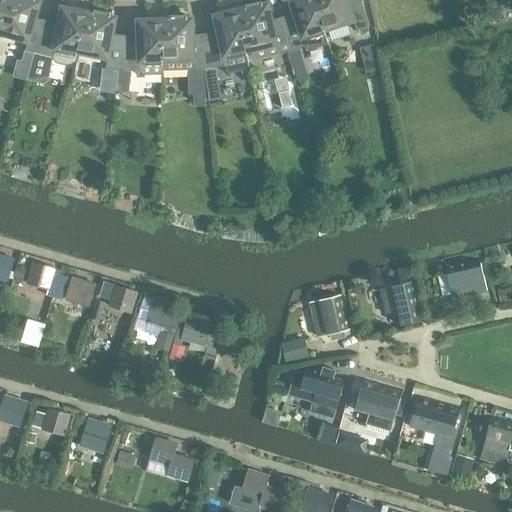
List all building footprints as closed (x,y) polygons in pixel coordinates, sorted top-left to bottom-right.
[(17,0),(12,20),(3,17),(0,28),(0,34),(28,42),(25,52),(40,55),(46,29),(34,26),(41,2),(35,0),(17,0)] [(0,0),(0,28),(3,17),(12,20),(17,0),(0,0)] [(328,12),(324,0),(290,0),(297,22),(286,25),(293,51),(307,47),(304,38),(309,37),(310,40),(326,35),(325,32),(319,15),(328,12)] [(324,0),(328,12),(319,15),(325,32),(354,22),(357,31),(370,27),(362,1),(350,5),(348,0),(324,0)] [(246,5),(246,9),(252,33),(243,35),(247,52),(251,51),(253,57),(257,60),(279,55),(293,51),(286,25),(274,28),(269,4),(263,5),(262,2),(246,5)] [(89,38),(94,13),(62,7),(58,32),(46,29),(40,55),(54,59),(56,62),(72,65),(75,63),(77,53),(80,36),(89,38)] [(252,33),(246,9),(215,16),(220,41),(207,42),(211,69),(227,67),(225,57),(230,56),(231,59),(247,56),(247,52),(243,35),(252,33)] [(95,10),(94,13),(89,38),(80,36),(77,53),(107,59),(106,69),(123,71),(125,44),(112,43),(117,18),(110,16),(111,13),(95,10)] [(170,16),(170,19),(171,44),(162,45),(163,62),(163,72),(196,71),(211,69),(207,42),(194,44),(193,18),(187,19),(187,15),(170,16)] [(171,44),(170,19),(138,20),(139,46),(125,44),(123,71),(141,73),(146,76),(162,76),(163,72),(163,62),(162,45),(171,44)] [(290,91),(280,93),(283,109),(293,106),(290,91)] [(206,95),(194,95),(195,107),(207,106),(206,95)] [(14,260),(0,256),(0,279),(12,283),(15,274),(10,272),(14,260)] [(487,287),(480,260),(446,268),(452,295),(487,287)] [(35,264),(29,284),(49,290),(48,294),(52,296),(54,296),(62,299),(66,287),(68,279),(60,276),(61,272),(55,270),(35,264)] [(95,285),(74,278),(68,295),(80,299),(78,303),(88,307),(95,285)] [(402,326),(421,321),(412,282),(381,289),(387,314),(398,312),(402,326)] [(109,307),(132,314),(139,293),(115,285),(109,307)] [(498,292),(501,303),(509,301),(506,290),(498,292)] [(347,330),(341,305),(339,296),(307,303),(316,337),(328,335),(329,338),(340,336),(339,332),(347,330)] [(147,322),(172,330),(179,306),(154,298),(147,322)] [(96,299),(90,318),(100,321),(106,303),(96,299)] [(195,338),(206,341),(211,324),(189,318),(183,340),(193,343),(195,338)] [(160,337),(157,347),(170,351),(175,335),(162,330),(160,337)] [(305,338),(282,344),(287,364),(310,358),(305,338)] [(174,344),(170,359),(182,362),(186,347),(174,344)] [(296,370),(289,395),(313,402),(311,412),(334,419),(346,378),(335,375),(336,371),(324,367),(322,371),(307,367),(306,373),(296,370)] [(357,400),(354,409),(369,414),(366,424),(390,431),(393,422),(395,416),(399,417),(400,417),(404,406),(398,404),(400,399),(402,392),(377,384),(362,380),(357,400)] [(27,404),(6,397),(6,396),(0,394),(0,403),(3,404),(0,414),(12,418),(10,423),(20,426),(27,404)] [(413,416),(410,427),(425,432),(437,435),(427,471),(447,477),(451,463),(453,458),(450,457),(457,431),(461,419),(456,418),(459,408),(434,401),(419,396),(413,416)] [(70,415),(50,409),(44,430),(64,436),(70,415)] [(78,414),(72,436),(81,439),(87,416),(78,414)] [(511,423),(492,418),(483,448),(509,455),(511,443),(511,423)] [(111,429),(89,422),(83,443),(104,449),(111,429)] [(326,424),(320,443),(334,447),(339,428),(326,424)] [(29,432),(27,441),(35,443),(37,434),(29,432)] [(340,432),(336,447),(347,450),(351,435),(340,432)] [(177,445),(157,439),(151,460),(171,466),(168,476),(189,482),(195,461),(174,455),(177,445)] [(121,451),(117,465),(132,469),(136,455),(121,451)] [(459,455),(453,475),(468,479),(474,460),(459,455)] [(273,511),(280,511),(287,493),(266,487),(269,477),(249,471),(243,491),(263,498),(260,508),(273,511)] [(326,511),(331,496),(319,492),(309,489),(304,506),(316,510),(315,511),(326,511)] [(372,511),(374,508),(352,502),(349,511),(372,511)]
